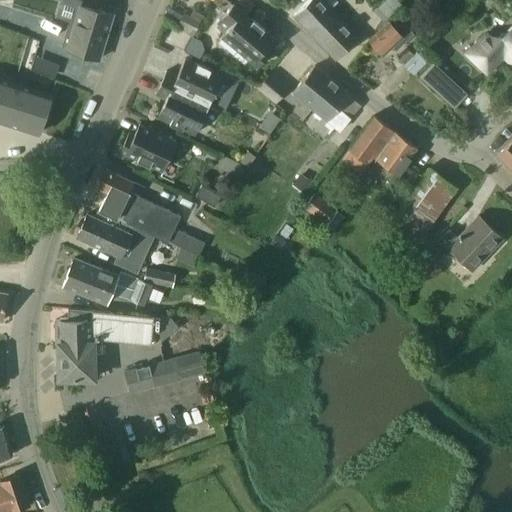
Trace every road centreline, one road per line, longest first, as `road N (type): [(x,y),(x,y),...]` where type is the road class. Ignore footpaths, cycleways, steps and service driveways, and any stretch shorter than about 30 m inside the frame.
road 1 (tertiary): [(61,511),(42,479),(25,403),(36,276),(156,0)]
road 2 (residential): [(468,157),(427,145),(331,70),(260,0)]
